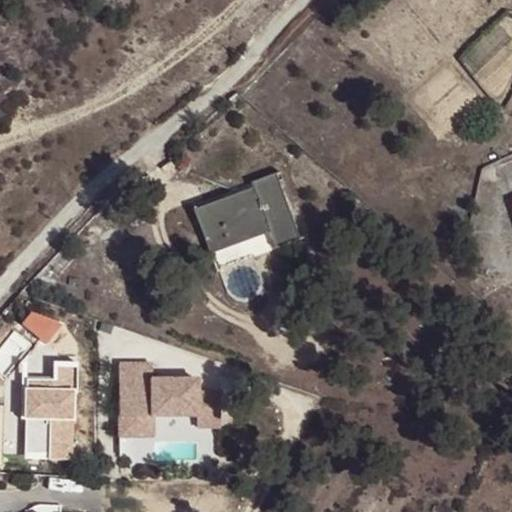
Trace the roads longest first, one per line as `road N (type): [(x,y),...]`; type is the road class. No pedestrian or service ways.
road 1 (residential): [(311,0),(66,229),(0,303)]
road 2 (unknown): [(0,144),(114,103),(162,76),(246,0)]
road 3 (unknown): [(146,156),(199,292),(229,312),(268,316)]
